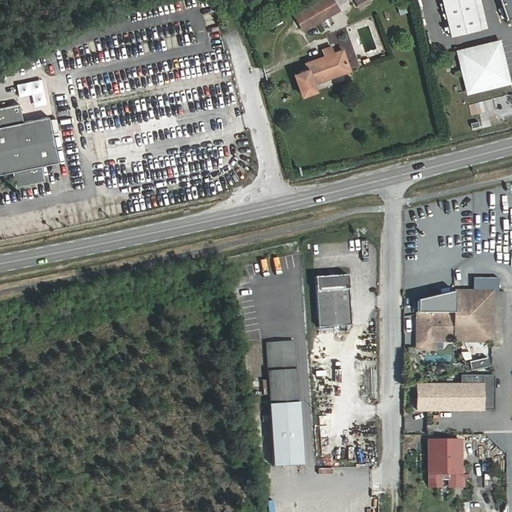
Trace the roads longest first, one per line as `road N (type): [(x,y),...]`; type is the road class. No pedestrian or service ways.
road 1 (primary): [(0,264),(395,178)]
road 2 (unclassified): [(393,474),(395,178)]
road 3 (primary): [(395,178),(511,146)]
